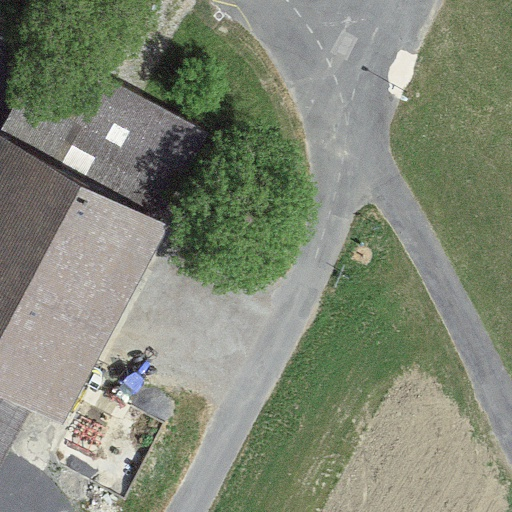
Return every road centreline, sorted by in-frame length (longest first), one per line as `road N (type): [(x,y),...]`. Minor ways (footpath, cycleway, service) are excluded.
road 1 (unclassified): [(355,107),(331,231),(185,511)]
road 2 (residential): [(355,107),(511,422)]
